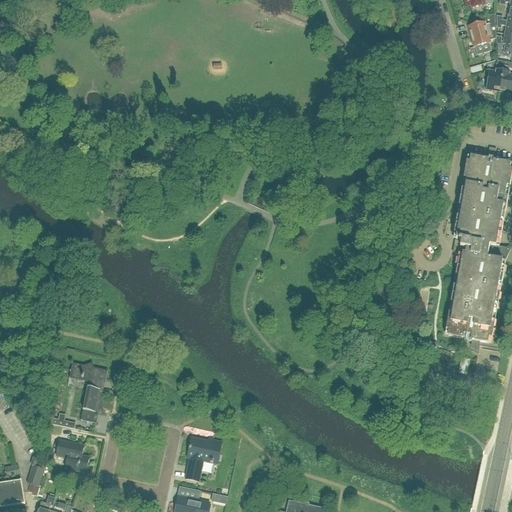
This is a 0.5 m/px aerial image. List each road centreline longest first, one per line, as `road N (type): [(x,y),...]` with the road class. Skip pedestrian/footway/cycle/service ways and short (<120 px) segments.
road 1 (residential): [(162,492),(105,479),(117,426),(173,436)]
road 2 (residential): [(511,117),(471,110),(439,0)]
